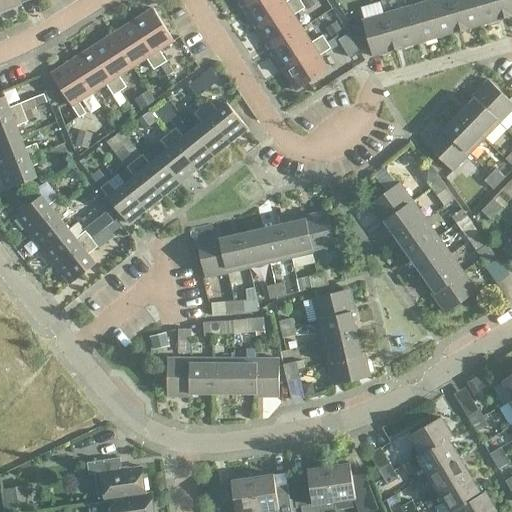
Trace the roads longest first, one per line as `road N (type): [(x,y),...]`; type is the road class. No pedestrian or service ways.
road 1 (residential): [(190,444),(349,421),(511,334)]
road 2 (residential): [(381,88),(357,126),(325,149),(294,145),(193,0)]
road 3 (residential): [(190,444),(136,423),(72,350)]
